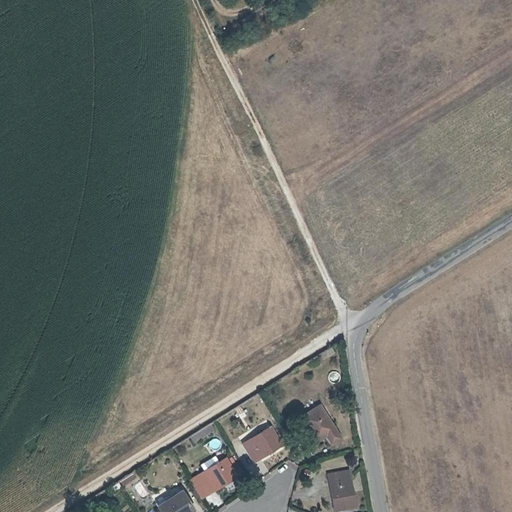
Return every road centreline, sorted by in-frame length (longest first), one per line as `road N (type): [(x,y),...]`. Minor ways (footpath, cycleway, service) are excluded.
road 1 (track): [(197,0),(338,306),(356,321)]
road 2 (track): [(52,511),(356,321)]
road 3 (residential): [(381,511),(353,350),(356,321)]
road 4 (unclassified): [(511,219),(356,321)]
